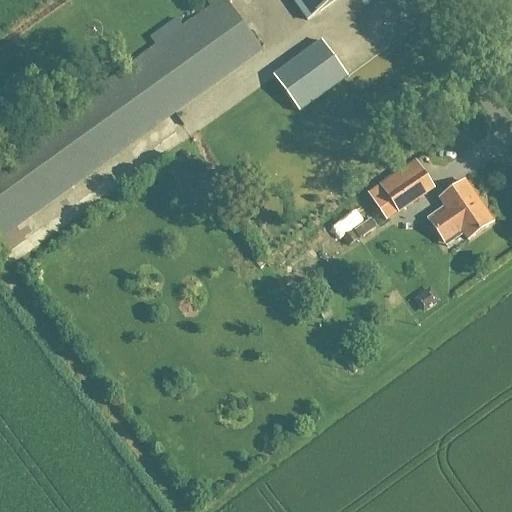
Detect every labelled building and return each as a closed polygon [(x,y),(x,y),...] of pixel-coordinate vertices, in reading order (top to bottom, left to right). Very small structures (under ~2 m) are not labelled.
[(290,0),(312,30),(354,0),(290,0)] [(251,54),(263,48),(252,28),(240,34),(251,54)] [(272,78),(298,113),(346,78),(320,42),(272,78)] [(422,174),(389,196),(401,213),(434,190),(422,174)] [(468,242),(493,225),(464,184),(439,201),(447,213),(431,224),(444,244),(461,232),(468,242)] [(385,223),(397,215),(379,188),(367,197),(385,223)] [(326,225),(276,259),(294,286),(344,252),(326,225)] [(432,290),(419,299),(427,311),(440,301),(432,290)] [(315,325),(301,336),(309,347),(324,337),(315,325)]
